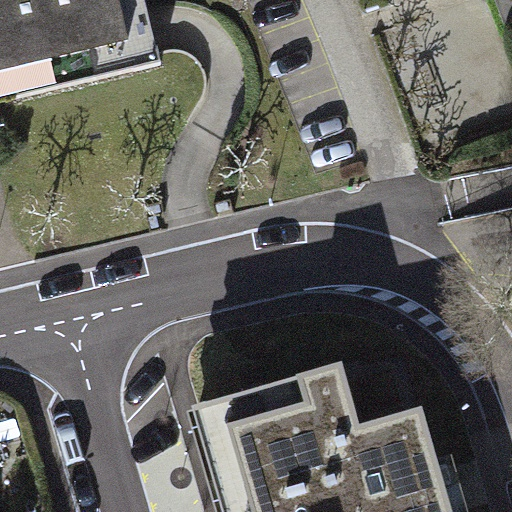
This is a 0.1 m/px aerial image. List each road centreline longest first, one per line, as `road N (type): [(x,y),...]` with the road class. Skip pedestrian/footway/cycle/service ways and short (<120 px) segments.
road 1 (residential): [(72,310),(323,255),(401,274),(471,305),(511,383)]
road 2 (residential): [(72,310),(131,511)]
